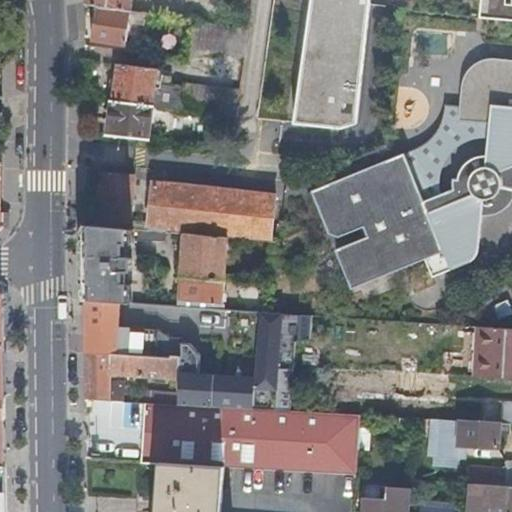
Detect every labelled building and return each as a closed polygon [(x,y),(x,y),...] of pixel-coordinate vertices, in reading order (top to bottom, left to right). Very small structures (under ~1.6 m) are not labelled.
[(84,0),(84,3),(93,4),(129,9),(130,0),(84,0)] [(306,0),(302,55),(304,55),(294,124),(344,128),(357,123),(369,0),(306,0)] [(511,0),(478,0),(478,13),(511,15),(511,0)] [(129,9),(93,4),(88,39),(124,44),(128,16),(129,9)] [(129,9),(128,16),(146,19),(148,12),(129,9)] [(243,53),(246,28),(188,19),(184,45),(243,53)] [(437,127),(429,138),(417,145),(404,151),(341,175),(310,188),(327,230),(337,234),(362,224),(366,234),(334,246),(350,286),(424,257),(431,275),(467,260),(473,257),(476,252),(478,247),(481,213),(490,213),(498,211),(504,207),(509,202),(497,192),(500,186),(501,181),(511,176),(511,58),(494,56),(486,56),(483,57),(473,63),(467,69),(463,76),(462,81),(459,103),(445,102),(444,109),(441,120),(437,127)] [(110,100),(151,105),(154,81),(155,68),(115,62),(110,100)] [(154,81),(151,105),(185,109),(225,115),(234,116),(238,88),(179,80),(179,84),(154,81)] [(146,138),(151,105),(110,100),(105,134),(146,138)] [(225,115),(185,109),(182,126),(222,132),(225,115)] [(128,227),(131,175),(100,173),(96,224),(128,227)] [(511,176),(501,181),(500,185),(500,186),(499,189),(498,190),(497,192),(509,202),(510,202),(510,201),(511,199),(511,197),(511,196),(511,176)] [(270,239),(274,193),(151,180),(147,228),(165,230),(183,231),(227,235),(270,239)] [(131,227),(128,227),(96,224),(84,223),(83,244),(83,279),(83,298),(118,301),(132,301),(132,282),(128,281),(128,268),(131,268),(131,254),(128,254),(128,241),(131,241),(131,227)] [(165,230),(147,228),(138,227),(137,239),(164,238),(165,230)] [(225,272),(227,235),(183,231),(179,276),(180,276),(178,304),(222,307),(224,279),(238,280),(238,274),(225,272)] [(181,336),(174,336),(168,335),(156,328),(117,327),(117,314),(118,301),(83,298),(83,321),(83,351),(177,357),(175,404),(253,408),(254,407),(289,409),(294,339),(308,336),(310,314),(259,311),(255,375),(198,372),(200,354),(188,342),(181,341),(181,336)] [(275,301),(269,300),(275,311),(279,304),(275,301)] [(444,304),(434,308),(437,317),(448,313),(444,304)] [(475,366),(511,368),(511,326),(478,324),(475,366)] [(83,351),(84,398),(139,401),(144,402),(175,404),(177,357),(83,351)] [(416,371),(336,366),(335,380),(355,381),(354,388),(415,392),(416,371)] [(475,374),(511,376),(511,368),(475,366),(475,374)] [(511,402),(481,401),(480,420),(498,421),(506,422),(511,422),(511,402)] [(223,465),(356,474),(361,413),(289,409),(254,407),(253,408),(175,404),(144,402),(140,460),(156,461),(161,462),(223,465)] [(480,420),(438,418),(436,454),(464,456),(465,444),(496,446),(497,431),(498,421),(480,420)] [(498,421),(497,431),(506,431),(506,422),(498,421)] [(468,468),(467,483),(492,484),(511,485),(511,460),(505,460),(504,470),(468,468)] [(161,462),(156,461),(154,494),(152,511),(219,511),(223,465),(161,462)] [(466,506),(466,507),(488,509),(488,504),(511,506),(511,492),(511,485),(492,484),(467,483),(466,506)] [(408,511),(409,499),(410,488),(386,487),(385,498),(364,496),(362,511),(408,511)]
